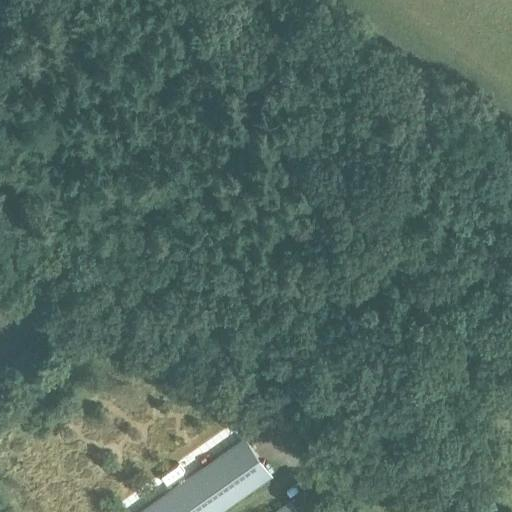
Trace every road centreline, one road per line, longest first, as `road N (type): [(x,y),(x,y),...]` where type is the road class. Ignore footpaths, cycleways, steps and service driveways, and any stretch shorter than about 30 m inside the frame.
road 1 (track): [(430,281),(83,251),(0,230)]
road 2 (track): [(231,0),(430,281)]
road 3 (track): [(430,281),(498,399),(502,435),(467,511)]
